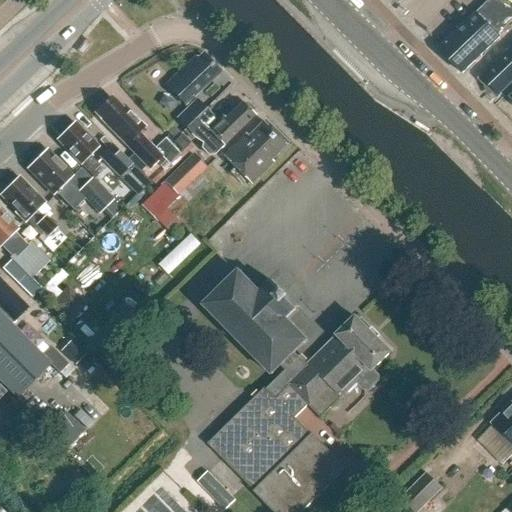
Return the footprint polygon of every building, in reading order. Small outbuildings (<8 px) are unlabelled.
[(499,35),(511,22),(511,8),(504,0),(490,0),(440,50),(464,74),(501,37),(499,35)] [(511,48),(482,78),(500,96),(511,84),(511,48)] [(174,77),(166,85),(185,105),(219,73),(206,61),(202,65),(195,58),(174,77)] [(111,99),(95,114),(134,155),(128,161),(132,164),(140,172),(146,166),(149,170),(162,157),(169,165),(180,155),(165,139),(155,149),(139,133),(145,127),(124,107),(121,109),(111,99)] [(197,100),(177,119),(185,128),(205,109),(197,100)] [(191,134),(190,136),(193,140),(202,145),(201,150),(207,157),(214,155),(222,147),(253,117),(252,115),(252,111),(246,105),(242,105),(241,104),(224,120),(222,118),(208,131),(205,127),(194,137),(191,134)] [(205,109),(185,128),(191,134),(194,137),(205,127),(214,118),(205,109)] [(270,161),(286,145),(263,122),(247,138),(245,136),(223,158),(250,185),(272,163),(270,161)] [(89,155),(97,147),(96,146),(96,142),(92,138),(89,138),(75,124),(73,125),(70,125),(65,130),(65,134),(57,141),(94,179),(103,170),(89,155)] [(171,140),(179,133),(172,125),(164,132),(171,140)] [(183,151),(190,144),(182,136),(174,143),(183,151)] [(113,148),(101,160),(118,177),(130,165),(113,148)] [(84,199),(78,193),(68,182),(71,179),(68,176),(63,168),(60,167),(45,153),(37,161),(35,159),(27,166),(28,167),(26,169),(53,196),(56,194),(72,211),(84,199)] [(192,155),(152,195),(174,217),(191,200),(207,184),(199,176),(201,174),(206,169),(192,155)] [(47,239),(57,229),(45,217),(43,219),(36,211),(43,205),(40,201),(39,199),(35,194),(33,194),(18,180),(15,182),(12,182),(8,186),(8,189),(0,197),(16,213),(15,215),(24,224),(25,222),(40,237),(43,234),(47,239)] [(91,180),(78,193),(84,199),(100,215),(113,202),(91,180)] [(32,281),(49,264),(30,245),(26,248),(14,234),(16,232),(6,221),(0,215),(0,247),(1,246),(15,259),(11,263),(28,280),(30,282),(32,281)] [(294,353),(307,341),(286,320),(298,308),(273,282),(261,294),(239,272),(204,307),(272,375),(281,367),(285,372),(299,358),(294,353)] [(32,281),(30,282),(28,280),(21,288),(31,299),(40,290),(32,281)] [(58,319),(76,302),(61,286),(43,303),(58,319)] [(28,310),(5,287),(0,291),(0,309),(13,323),(28,310)] [(13,323),(0,309),(0,382),(17,399),(50,365),(42,357),(11,326),(13,323)] [(391,353),(356,318),(307,366),(299,358),(285,372),(266,390),(265,389),(208,446),(255,493),(254,494),(272,511),(304,511),(347,469),(313,435),(312,436),(295,419),(308,407),(321,420),(358,383),(364,390),(369,390),(378,381),(378,378),(372,372),(391,353)] [(58,356),(50,365),(59,374),(68,365),(58,356)] [(511,404),(493,424),(511,442),(511,404)] [(67,449),(82,432),(58,410),(42,427),(67,449)] [(235,501),(207,473),(198,482),(226,510),(235,501)] [(412,511),(413,511),(420,511),(443,489),(427,474),(388,511),(412,511)] [(193,483),(189,486),(214,511),(219,511),(220,511),(193,483)]
